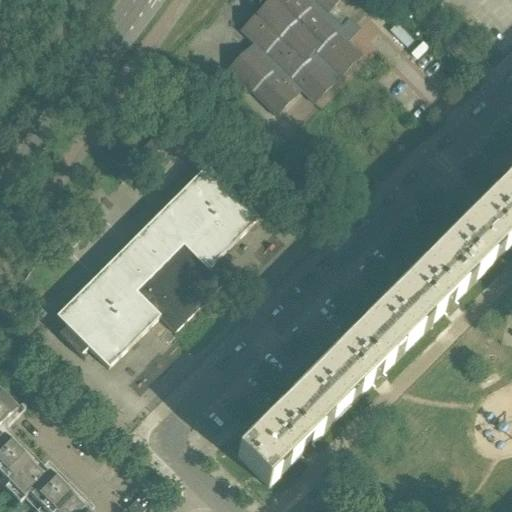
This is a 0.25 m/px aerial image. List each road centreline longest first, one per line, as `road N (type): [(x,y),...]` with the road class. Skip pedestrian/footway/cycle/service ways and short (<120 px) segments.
road 1 (residential): [(209,491),(162,443),(511,89)]
road 2 (primary): [(0,204),(139,0)]
road 3 (primary): [(72,0),(0,105)]
